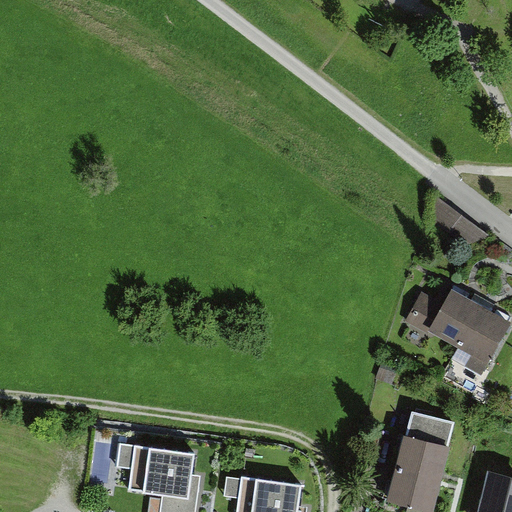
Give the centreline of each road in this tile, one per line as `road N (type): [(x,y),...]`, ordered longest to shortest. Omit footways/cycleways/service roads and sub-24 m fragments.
road 1 (track): [(329,511),(331,467),(301,435),(246,422),(0,397)]
road 2 (track): [(440,177),(213,0)]
